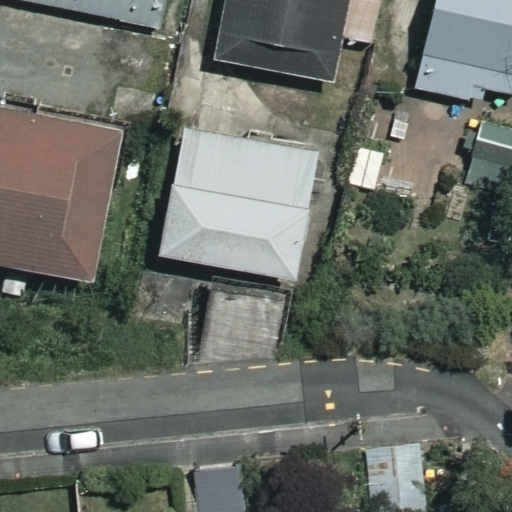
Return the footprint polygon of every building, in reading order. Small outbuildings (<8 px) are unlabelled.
[(176,0),(19,0),(19,1),(169,33),(176,0)] [(360,0),(237,0),(224,65),(342,89),(360,0)] [(511,0),(446,0),(424,92),(502,111),(505,96),(511,97),(511,0)] [(138,142),(0,111),(0,266),(104,290),(138,142)] [(511,129),(474,118),(464,152),(475,156),(466,185),(508,198),(511,183),(511,129)] [(333,161),(199,134),(174,260),(308,287),(333,161)]
